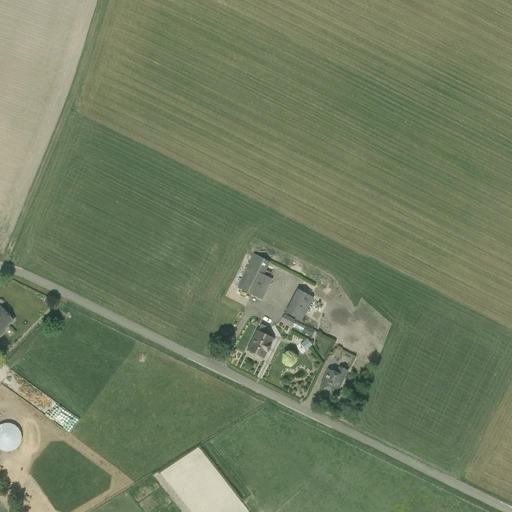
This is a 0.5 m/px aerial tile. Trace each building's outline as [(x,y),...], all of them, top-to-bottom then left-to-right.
[(252,256),(237,287),(263,299),(273,278),(264,274),(270,261),(253,253),(252,256)] [(302,321),(314,297),(300,290),(297,289),(285,312),(295,318),(302,321)] [(0,334),(5,330),(4,329),(13,320),(12,318),(12,317),(8,313),(7,313),(0,305),(0,334)] [(312,335),(314,330),(294,321),(295,319),(284,314),(280,321),(312,335)] [(273,339),(265,335),(268,328),(261,324),(258,331),(257,331),(247,350),(264,358),(273,339)] [(308,338),(302,343),(307,350),(313,344),(308,338)] [(342,383),(345,377),(348,370),(339,366),(336,373),(329,369),(321,386),(336,393),(341,383),(342,383)] [(21,437),(21,434),(20,432),(19,430),(17,427),(15,426),(12,424),(10,424),(7,424),(5,424),(2,425),(0,426),(0,425),(0,447),(1,449),(3,449),(7,450),(9,450),(12,449),(14,449),(16,447),(18,446),(20,442),(21,440),(21,437)]
